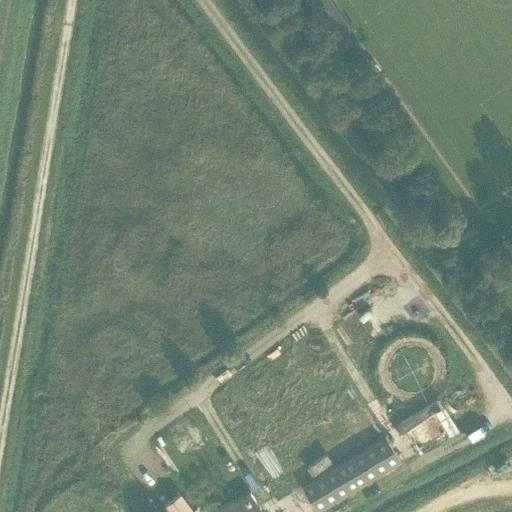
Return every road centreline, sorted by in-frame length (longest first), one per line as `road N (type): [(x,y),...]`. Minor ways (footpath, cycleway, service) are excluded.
road 1 (track): [(129,470),(127,450),(138,438),(379,260),(385,244),(204,0)]
road 2 (track): [(0,453),(74,0)]
road 3 (track): [(385,244),(508,403),(509,416)]
